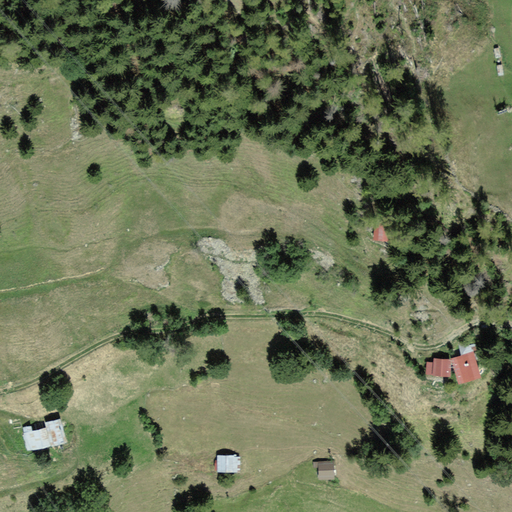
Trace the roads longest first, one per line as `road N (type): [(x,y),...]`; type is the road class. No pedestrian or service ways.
road 1 (track): [(0,391),(124,334),(230,315),(305,314),(438,345),(488,316),(511,317)]
road 2 (track): [(0,411),(68,414),(81,458),(72,472),(0,493)]
